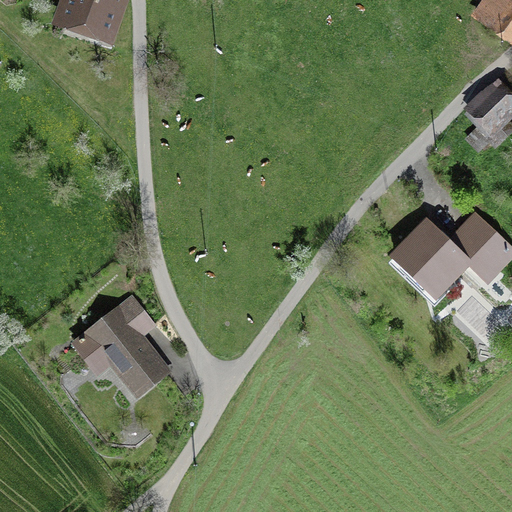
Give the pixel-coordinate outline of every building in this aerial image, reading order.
[(104,40),(115,0),(62,0),(55,26),(104,40)] [(511,0),(484,0),(473,16),(511,43),(511,0)] [(495,93),(476,111),(486,122),(467,140),(477,150),(489,139),(496,146),(511,130),(511,127),(502,117),(510,109),(495,93)] [(449,244),(427,224),(395,257),(436,296),(466,264),(485,282),(511,254),(511,250),(476,216),(449,244)] [(152,324),(131,297),(73,341),(90,363),(106,351),(135,389),(164,367),(139,334),(152,324)]
